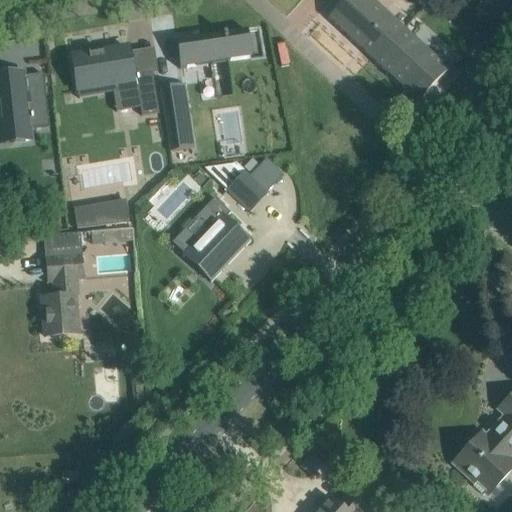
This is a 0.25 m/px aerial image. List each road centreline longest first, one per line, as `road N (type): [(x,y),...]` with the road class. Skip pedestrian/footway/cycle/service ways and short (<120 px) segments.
road 1 (unclassified): [(130,511),(511,89)]
road 2 (residential): [(253,0),(387,120)]
